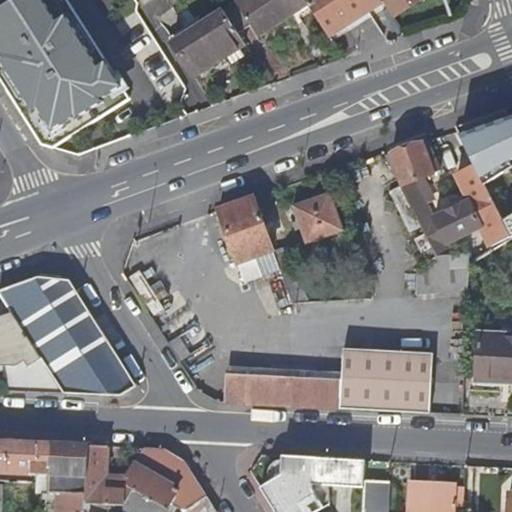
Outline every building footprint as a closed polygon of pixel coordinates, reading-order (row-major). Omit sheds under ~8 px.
[(40,145),(56,150),(130,102),(64,0),(18,0),(0,11),(0,66),(5,74),(12,85),(5,89),(40,145)] [(235,0),(222,9),(239,36),(254,27),(261,38),(309,7),(304,0),(235,0)] [(304,0),(309,7),(329,39),(384,4),(381,0),(304,0)] [(381,0),(384,4),(394,19),(422,0),(381,0)] [(191,77),(244,45),(239,36),(222,9),(221,8),(168,41),(191,77)] [(0,76),(0,81),(5,89),(12,85),(5,74),(0,76)] [(511,125),(467,144),(474,155),(511,212),(511,238),(511,239),(511,240),(511,125)] [(439,261),(443,261),(451,259),(444,245),(482,231),(494,250),(495,249),(511,239),(511,238),(511,212),(474,155),(459,165),(476,193),(479,201),(431,219),(414,185),(434,176),(423,146),(387,159),(439,261)] [(343,233),(329,197),(293,210),(307,246),(343,233)] [(268,235),(255,199),(237,207),(221,213),(233,247),(268,235)] [(268,235),(233,247),(240,268),(247,288),(283,276),(276,256),(274,252),(268,235)] [(283,276),(290,294),(301,290),(287,248),(274,252),(276,256),(283,276)] [(494,250),(473,264),(496,277),(508,270),(495,249),(494,250)] [(443,284),(469,278),(469,263),(469,254),(451,259),(443,261),(443,284)] [(419,300),(468,295),(469,278),(443,284),(443,261),(439,261),(420,275),(419,300)] [(167,313),(142,275),(131,283),(155,321),(167,313)] [(140,391),(75,291),(33,279),(31,279),(19,287),(2,298),(15,319),(0,321),(0,365),(19,367),(25,363),(29,368),(41,361),(64,397),(65,397),(135,400),(140,391)] [(511,383),(511,335),(483,334),(479,384),(506,385),(506,383),(511,383)] [(182,341),(172,347),(184,366),(194,359),(182,341)] [(346,380),(345,410),(369,412),(371,353),(348,352),(346,380)] [(371,353),(369,412),(411,414),(414,355),(371,353)] [(414,355),(411,414),(433,415),(436,356),(414,355)] [(232,405),(284,408),(345,410),(346,380),(232,375),(232,405)] [(49,471),(52,446),(0,443),(0,468),(29,470),(30,475),(35,476),(35,493),(41,493),(42,471),(49,471)] [(84,511),(85,506),(87,448),(52,446),(49,471),(42,471),(41,493),(47,494),(47,477),(54,477),(56,472),(68,473),(67,495),(66,511),(84,511)] [(85,506),(123,508),(129,511),(166,511),(170,506),(180,511),(216,511),(187,464),(166,451),(146,450),(134,481),(111,480),(112,449),(87,448),(85,506)] [(366,461),(284,457),(283,475),(262,489),(276,511),(317,511),(324,508),(314,492),(315,486),(365,487),(365,483),(366,461)] [(47,494),(67,495),(68,473),(56,472),(54,477),(47,477),(47,494)] [(364,511),(387,511),(389,484),(365,483),(365,487),(364,511)] [(453,511),(454,507),(464,508),(465,488),(414,485),(412,511),(453,511)]
